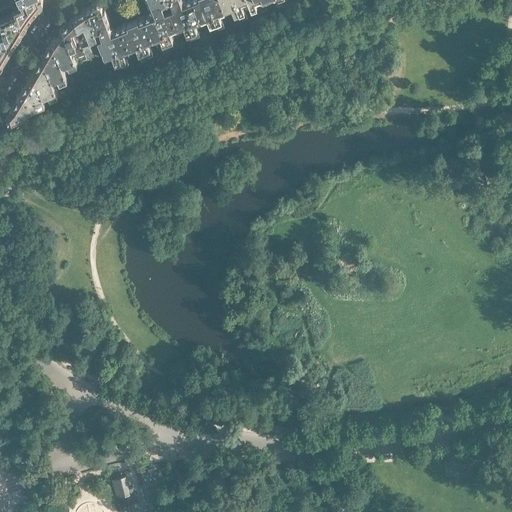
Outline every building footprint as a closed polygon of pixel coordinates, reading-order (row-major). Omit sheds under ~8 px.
[(0,0),(0,11),(11,7),(10,5),(7,0),(0,0)] [(37,8),(42,3),(42,0),(20,0),(19,1),(20,4),(28,21),(33,13),(33,14),(37,8)] [(175,25),(168,6),(164,8),(161,1),(159,2),(157,0),(150,3),(152,9),(151,13),(145,16),(152,34),(159,31),(165,47),(175,43),(169,27),(175,25)] [(199,15),(193,0),(171,0),(173,4),(168,6),(175,25),(183,22),(189,38),(199,34),(193,18),(199,15)] [(218,26),(207,0),(193,0),(199,15),(207,12),(213,28),(218,26)] [(223,6),(221,0),(207,0),(218,26),(223,24),(217,8),(223,6)] [(221,0),(223,6),(230,3),(237,19),(247,15),(240,0),(221,0)] [(248,0),(252,8),(259,6),(256,0),(274,0),(277,7),(283,4),(282,2),(281,0),(248,0)] [(109,20),(104,8),(103,8),(100,3),(97,1),(91,4),(86,6),(94,28),(99,26),(102,25),(101,23),(108,20),(109,20)] [(22,30),(28,21),(20,4),(13,8),(14,10),(0,16),(0,24),(8,47),(11,48),(17,38),(22,30)] [(97,34),(94,28),(86,6),(73,15),(78,28),(82,26),(84,30),(83,31),(84,34),(81,35),(87,49),(94,46),(91,37),(97,34)] [(79,36),(78,32),(76,33),(75,29),(78,28),(73,15),(62,26),(70,45),(76,43),(80,52),(87,49),(81,35),(79,36)] [(152,34),(145,16),(144,15),(138,17),(132,19),(146,55),(151,53),(145,37),(152,34)] [(146,55),(132,19),(126,22),(127,22),(120,25),(121,25),(128,43),(135,41),(141,57),(146,55)] [(128,43),(121,25),(114,28),(111,26),(108,20),(101,23),(102,25),(99,26),(102,34),(97,36),(104,53),(111,50),(118,66),(128,62),(121,46),(128,43)] [(8,47),(0,24),(0,66),(4,61),(3,61),(11,48),(8,47)] [(70,45),(62,26),(51,40),(60,61),(62,62),(67,60),(68,62),(76,59),(70,45)] [(60,61),(51,40),(42,56),(49,75),(51,76),(54,77),(58,75),(59,78),(66,75),(60,61)] [(49,75),(42,56),(32,71),(40,91),(42,91),(45,93),(48,92),(49,94),(57,91),(51,76),(49,75)] [(40,91),(32,71),(23,87),(31,106),(45,100),(42,91),(40,91)] [(31,106),(23,87),(13,104),(11,106),(6,112),(5,112),(9,121),(26,115),(24,109),(31,106)] [(126,475),(112,478),(111,478),(115,492),(115,493),(120,492),(123,505),(136,502),(132,486),(129,487),(126,475)]
